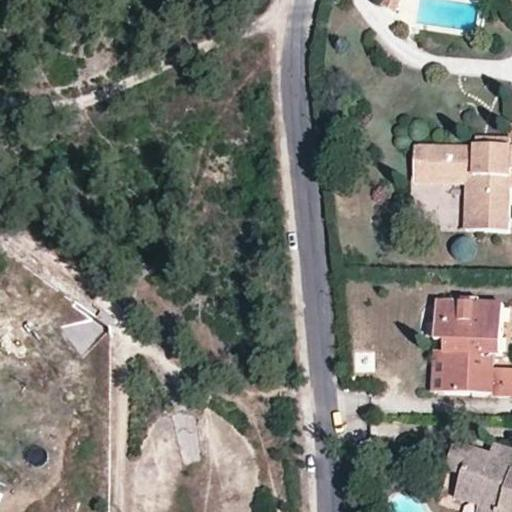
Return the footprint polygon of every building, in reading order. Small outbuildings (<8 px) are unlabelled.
[(404,0),(386,0),(384,6),(397,13),(404,0)] [(511,139),(478,139),(478,148),(511,148),(511,139)] [(417,187),(434,187),(434,178),(477,180),(476,232),(511,233),(511,195),(511,148),(478,148),(477,151),(418,149),(417,187)] [(467,232),(476,232),(477,180),(434,178),(434,187),(467,189),(467,232)] [(448,344),(447,354),(447,395),(511,396),(511,372),(498,371),(498,358),(503,358),(505,306),(440,304),(438,344),(448,344)] [(435,394),(447,395),(447,354),(436,353),(435,394)] [(494,456),(457,446),(449,472),(464,477),(457,501),(481,509),(493,511),(511,511),(511,472),(491,466),(494,456)] [(511,451),(496,447),(494,456),(491,466),(511,472),(511,451)]
